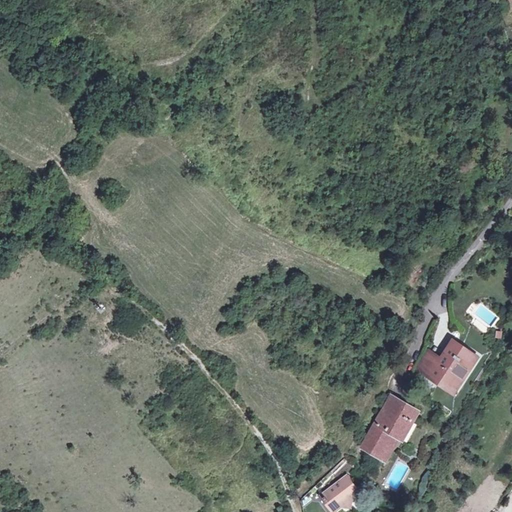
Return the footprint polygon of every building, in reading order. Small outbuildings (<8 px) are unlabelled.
[(459,377),(464,380),(478,358),(453,342),(439,363),(426,353),(415,370),(425,376),(426,374),(450,390),(459,377)] [(455,393),(464,380),(459,377),(450,390),(455,393)] [(410,421),(413,423),(419,413),(391,396),(362,448),(375,454),(372,459),(384,467),(400,439),(410,421)] [(410,421),(400,439),(404,441),(413,423),(410,421)] [(348,476),(322,496),(329,505),(343,506),(343,508),(352,509),(353,501),(351,501),(354,492),(357,489),(348,476)]
